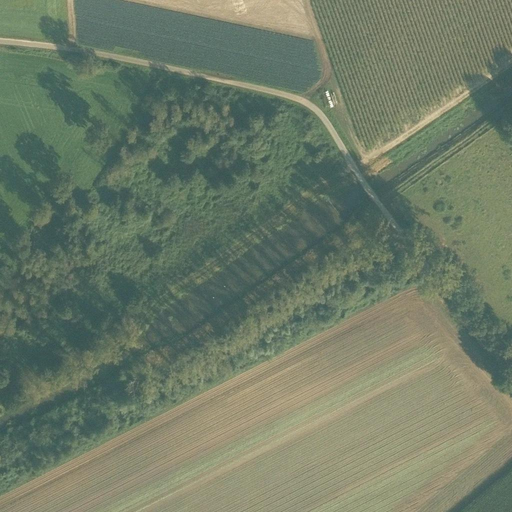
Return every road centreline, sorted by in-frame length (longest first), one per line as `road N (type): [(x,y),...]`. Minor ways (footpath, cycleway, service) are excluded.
road 1 (unclassified): [(374,199),(323,119),(298,100),(136,62),(0,42)]
road 2 (track): [(0,406),(122,339),(351,166)]
road 3 (track): [(511,370),(469,328),(379,206)]
road 4 (track): [(379,206),(511,108)]
